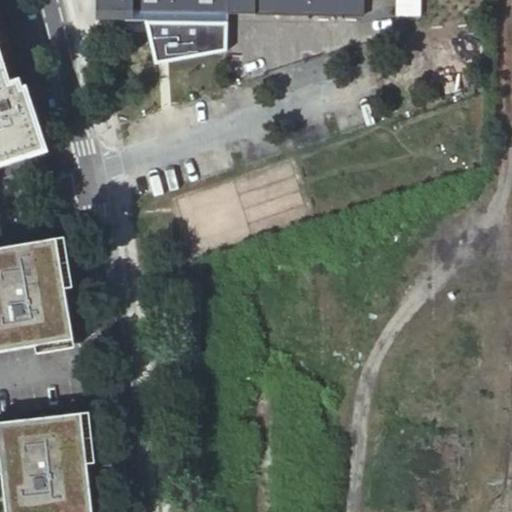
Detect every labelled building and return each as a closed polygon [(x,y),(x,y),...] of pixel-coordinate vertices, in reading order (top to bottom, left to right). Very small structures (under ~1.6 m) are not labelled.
[(0,0),(0,166),(49,150),(29,84),(26,85),(23,76),(14,79),(0,36),(0,0)] [(110,13),(110,0),(96,0),(96,20),(190,22),(227,23),(227,15),(220,14),(190,14),(110,13)] [(110,0),(110,13),(190,14),(220,14),(227,15),(363,17),(362,0),(110,0)] [(394,0),(395,14),(418,14),(418,0),(394,0)] [(202,251),(242,239),(243,174),(177,195),(177,202),(192,251),(202,251)] [(0,247),(0,350),(36,346),(73,340),(59,239),(0,247)] [(73,340),(36,346),(37,354),(75,348),(73,340)] [(90,511),(80,413),(0,421),(0,463),(1,473),(5,511),(90,511)]
